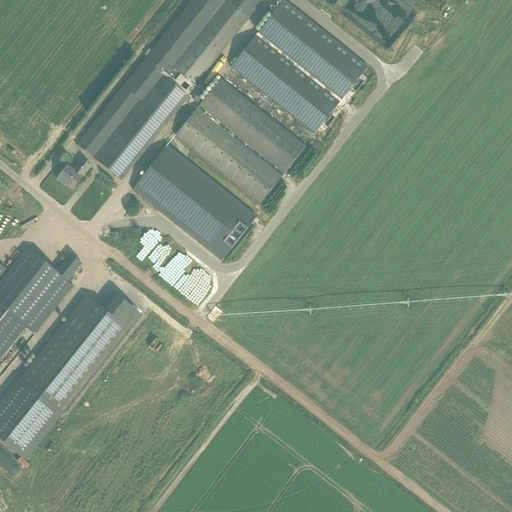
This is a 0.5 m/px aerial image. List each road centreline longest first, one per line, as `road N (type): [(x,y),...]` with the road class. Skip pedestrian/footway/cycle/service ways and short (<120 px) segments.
road 1 (track): [(439,511),(107,251)]
road 2 (unclassified): [(107,251),(0,164)]
